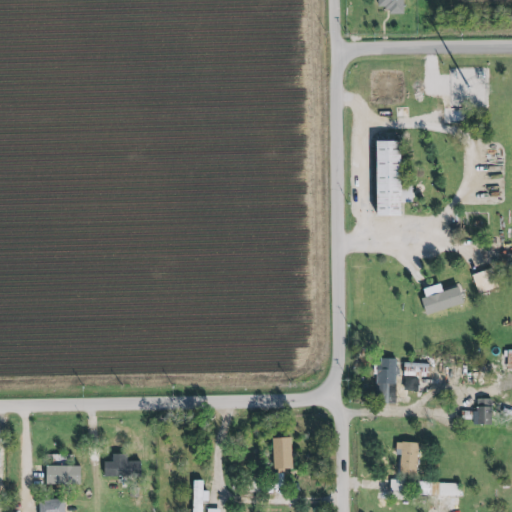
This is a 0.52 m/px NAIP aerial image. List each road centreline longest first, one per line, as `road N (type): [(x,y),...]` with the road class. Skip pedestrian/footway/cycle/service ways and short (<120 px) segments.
road 1 (residential): [(339,0),(347,511)]
road 2 (residential): [(0,402),(345,394)]
road 3 (residential): [(340,49),(511,47)]
